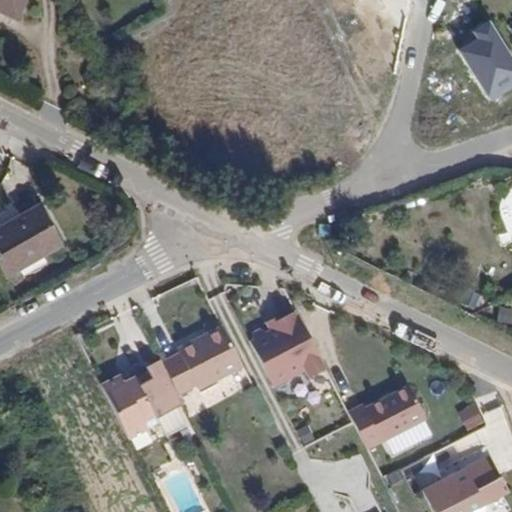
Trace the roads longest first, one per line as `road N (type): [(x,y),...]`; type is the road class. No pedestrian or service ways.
road 1 (tertiary): [(511,380),(230,229)]
road 2 (unknown): [(189,250),(325,511)]
road 3 (residential): [(0,346),(230,229)]
road 4 (tertiary): [(230,229),(0,117)]
road 5 (residential): [(432,0),(385,179)]
road 6 (residential): [(230,229),(385,179)]
road 7 (residential): [(385,179),(511,135)]
